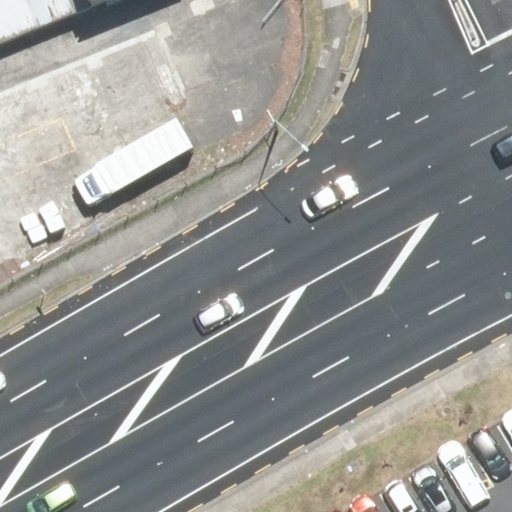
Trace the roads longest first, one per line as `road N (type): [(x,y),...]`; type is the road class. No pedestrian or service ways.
road 1 (primary): [(0,395),(496,108)]
road 2 (primary): [(511,243),(43,511)]
